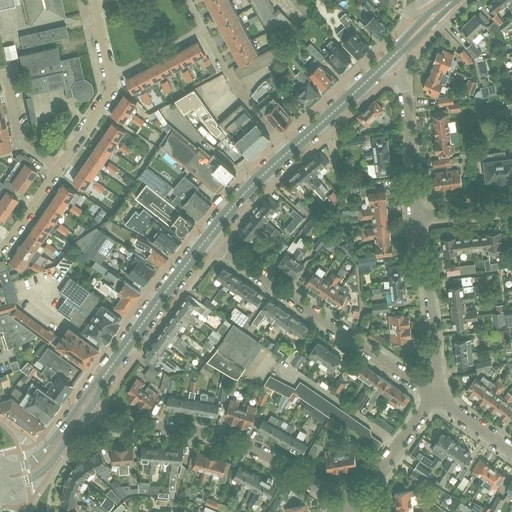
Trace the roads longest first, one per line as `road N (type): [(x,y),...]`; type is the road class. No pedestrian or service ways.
road 1 (residential): [(350,511),(248,445),(188,429),(127,427),(88,410)]
road 2 (residential): [(433,395),(207,237)]
road 3 (secondary): [(394,55),(261,176),(207,237)]
road 4 (residential): [(0,249),(111,79)]
road 5 (residential): [(433,395),(437,364),(419,217)]
road 6 (secondary): [(207,237),(104,375)]
road 7 (residential): [(419,217),(394,55)]
road 8 (secondary): [(104,375),(35,459),(0,470)]
road 9 (residential): [(353,511),(433,395)]
road 10 (secondary): [(0,486),(40,470),(88,410)]
